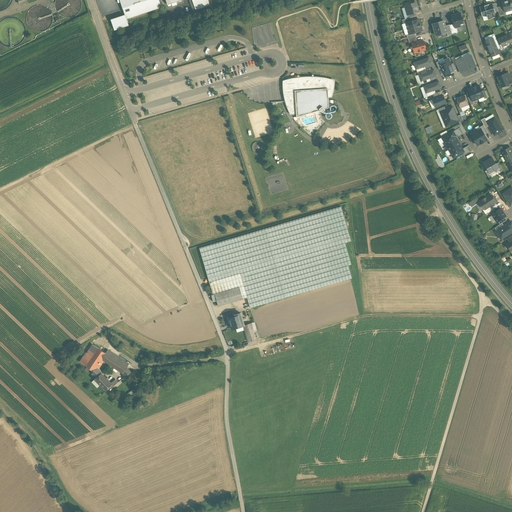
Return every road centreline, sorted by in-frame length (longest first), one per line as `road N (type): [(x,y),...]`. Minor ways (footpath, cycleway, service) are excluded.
road 1 (track): [(423,511),(486,299),(447,246),(424,234),(423,224),(442,209)]
road 2 (secondary): [(511,304),(458,235),(421,169),(392,97),(368,0)]
road 3 (track): [(182,236),(226,349),(226,424),(243,511)]
road 4 (track): [(479,316),(361,315),(300,333)]
road 5 (unclassified): [(89,0),(135,124)]
